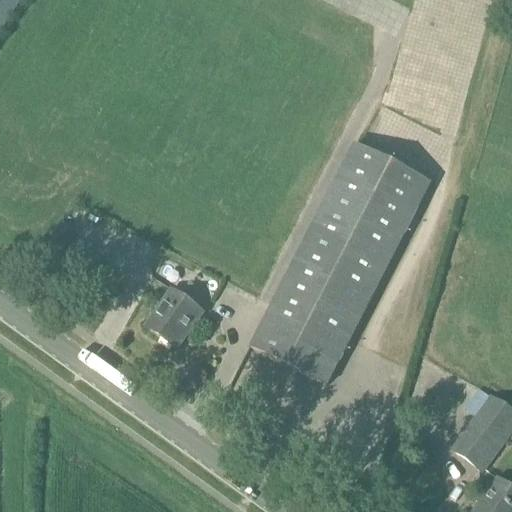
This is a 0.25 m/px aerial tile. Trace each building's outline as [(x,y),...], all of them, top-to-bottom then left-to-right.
[(0,0),(0,35),(23,0),(0,0)] [(327,389),(431,186),(355,147),(252,350),(327,389)] [(58,255),(73,235),(61,226),(45,246),(58,255)] [(177,352),(203,315),(173,293),(146,330),(177,352)] [(428,388),(439,369),(428,362),(416,381),(428,388)] [(475,415),(488,394),(477,387),(464,408),(475,415)] [(486,484),(511,444),(511,407),(495,394),(445,459),(486,484)] [(242,422),(247,412),(225,401),(219,411),(242,422)] [(511,511),(511,491),(499,482),(477,511),(511,511)]
